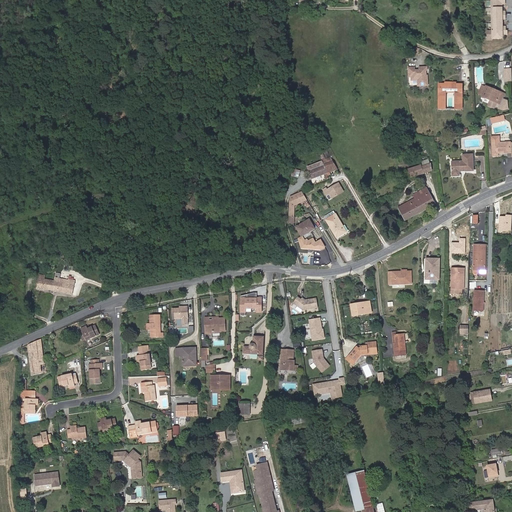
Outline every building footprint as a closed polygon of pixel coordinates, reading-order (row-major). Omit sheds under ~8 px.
[(491,0),(492,31),(505,31),(505,27),(502,27),(502,20),(505,20),(505,12),(502,12),(502,4),(505,4),(504,0),(491,0)] [(414,68),(408,68),(408,76),(412,76),(412,79),(419,79),(419,85),(428,84),(427,76),(426,76),(426,70),(427,70),(427,67),(419,67),(419,71),(414,71),(414,68)] [(445,109),(446,91),(455,91),(455,109),(462,109),(462,84),(456,84),(445,84),(439,84),(438,109),(445,109)] [(507,109),(507,101),(502,99),(505,94),(494,90),(493,92),(489,90),(490,88),(485,86),(484,91),(480,89),(479,93),(482,95),(482,96),(490,100),(488,104),(495,107),(496,102),(500,104),(499,108),(504,110),(507,109)] [(505,121),(503,115),(491,118),(492,124),(505,121)] [(511,153),(510,142),(499,143),(499,139),(497,137),(492,137),(493,156),(498,156),(498,153),(511,153)] [(326,160),(321,149),(318,151),(322,161),(326,160)] [(473,171),(473,154),(462,155),(463,161),(453,162),(453,166),(451,166),(452,175),(459,175),(459,171),(461,171),(461,170),(465,170),(465,171),(473,171)] [(338,169),(331,158),(326,160),(322,161),(326,173),(338,169)] [(312,178),(326,173),(322,161),(307,167),(312,178)] [(432,171),(431,163),(430,164),(422,166),(424,174),(432,171)] [(422,166),(421,165),(408,169),(408,171),(410,176),(411,178),(424,174),(422,166)] [(332,198),(343,192),(338,183),(327,190),(326,188),(323,190),(326,195),(329,194),(332,198)] [(405,220),(435,204),(426,188),(413,195),(415,198),(398,207),(405,220)] [(294,205),(306,200),(302,192),(290,197),(289,202),(289,217),(294,217),(294,205)] [(327,219),(335,214),(333,211),(325,217),(327,219)] [(345,232),(342,227),(343,226),(335,214),(327,219),(326,220),(337,237),(345,232)] [(315,229),(309,220),(296,227),(301,235),(309,231),(309,232),(315,229)] [(324,246),(320,239),(315,242),(313,238),(308,241),(306,239),(304,241),(302,236),(298,238),(302,248),(303,248),(306,246),(307,248),(315,248),(317,247),(318,249),(320,249),(324,246)] [(485,270),(485,245),(474,245),(473,273),(479,273),(479,270),(485,270)] [(439,280),(439,259),(426,259),(426,271),(428,271),(429,272),(429,279),(439,280)] [(69,271),(70,263),(59,262),(58,269),(69,271)] [(462,289),(462,272),(464,273),(464,268),(452,268),(451,289),(451,294),(458,294),(458,288),(462,289)] [(411,284),(411,271),(407,271),(402,272),(393,272),(388,273),(389,284),(411,284)] [(72,294),(75,281),(69,279),(69,277),(61,276),(60,279),(55,278),(54,281),(44,279),(45,276),(39,275),(37,287),(72,294)] [(483,311),(484,292),(474,291),(473,310),(483,311)] [(262,312),(262,298),(257,298),(257,293),(253,293),(241,296),(240,316),(246,316),(246,308),(257,308),(257,312),(262,312)] [(303,310),(318,307),(317,298),(308,300),(308,301),(306,301),(305,300),(302,298),(301,299),(298,297),(293,303),(303,310)] [(372,313),(370,303),(366,303),(366,302),(362,303),(351,305),(352,316),(372,313)] [(172,308),(173,318),(182,318),(182,325),(188,325),(188,306),(182,306),(182,308),(180,308),(172,308)] [(160,329),(160,315),(150,315),(150,324),(147,324),(147,330),(151,330),(151,337),(163,337),(163,333),(160,333),(159,333),(158,329),(160,329)] [(225,331),(225,318),(214,318),(214,320),(210,320),(209,317),(205,318),(206,331),(213,330),(213,332),(213,333),(213,336),(220,336),(220,331),(225,331)] [(309,320),(313,340),(324,338),(323,329),(322,329),(320,318),(309,320)] [(99,334),(95,325),(87,329),(86,326),(81,329),(82,331),(78,333),(82,340),(85,339),(86,340),(99,334)] [(406,355),(403,334),(396,334),(394,335),(395,343),(393,343),(395,357),(406,355)] [(263,355),(264,337),(254,336),(253,344),(252,344),(251,344),(250,346),(249,347),(244,346),(243,353),(263,355)] [(40,364),(39,360),(43,360),(41,340),(33,343),(29,345),(29,353),(32,374),(41,373),(40,364)] [(377,353),(376,343),(366,344),(366,346),(361,347),(360,348),(358,348),(357,347),(347,359),(353,364),(361,354),(377,353)] [(196,365),(196,348),(176,348),(176,356),(182,356),(183,364),(189,363),(189,366),(196,365)] [(151,369),(149,354),(147,354),(147,350),(139,351),(139,355),(137,356),(138,362),(140,362),(141,370),(151,369)] [(294,365),(295,360),(293,361),(294,350),(283,350),(282,360),(283,360),(286,361),(286,364),(284,363),(284,370),(298,370),(298,366),(294,365)] [(322,350),(313,351),(314,362),(322,372),(329,366),(323,358),(322,350)] [(101,384),(100,369),(102,369),(102,363),(99,363),(99,360),(91,360),(91,364),(89,364),(91,384),(101,384)] [(215,372),(215,364),(207,366),(207,373),(215,372)] [(78,383),(76,375),(72,376),(72,374),(58,377),(60,387),(68,385),(69,388),(75,386),(74,383),(78,383)] [(230,390),(230,376),(211,376),(211,387),(223,387),(223,390),(230,390)] [(345,384),(344,378),(338,379),(338,380),(329,382),(329,383),(327,383),(326,382),(316,384),(317,394),(330,392),(331,398),(341,397),(339,385),(345,384)] [(156,400),(154,385),(152,385),(152,382),(141,383),(142,393),(145,393),(146,401),(156,400)] [(491,400),(489,390),(474,393),(476,403),(491,400)] [(38,405),(38,399),(35,399),(35,395),(27,395),(27,399),(25,399),(25,403),(25,412),(25,413),(35,413),(35,406),(38,405)] [(250,415),(250,402),(240,401),(240,415),(250,415)] [(177,406),(177,416),(197,415),(197,405),(177,406)] [(305,421),(303,412),(289,415),(291,424),(305,421)] [(117,429),(115,419),(107,421),(106,418),(100,420),(101,422),(97,423),(99,431),(102,430),(103,432),(117,429)] [(158,431),(156,421),(141,424),(140,421),(135,422),(135,425),(128,427),(130,436),(133,435),(133,434),(137,433),(137,435),(158,431)] [(87,437),(85,427),(77,428),(77,426),(70,427),(71,430),(67,430),(68,438),(72,437),(72,439),(87,437)] [(53,442),(51,434),(47,435),(47,432),(41,433),(41,436),(33,438),(35,448),(49,445),(49,443),(53,442)] [(226,440),(225,432),(216,433),(217,441),(226,440)] [(502,453),(501,448),(491,450),(493,455),(493,458),(497,457),(496,454),(502,453)] [(142,477),(141,462),(138,460),(140,456),(133,450),(129,455),(126,452),(119,453),(119,460),(123,460),(124,461),(131,467),(132,478),(142,477)] [(266,462),(257,465),(258,470),(254,471),(256,480),(259,480),(262,493),(259,493),(264,511),(276,511),(273,498),(267,499),(265,493),(267,492),(266,485),(272,484),(266,462)] [(497,463),(486,465),(488,478),(499,477),(497,463)] [(373,507),(364,470),(347,475),(356,511),(362,510),(373,507)] [(241,492),(240,483),(243,483),(241,471),(221,473),(222,482),(230,481),(231,481),(232,484),(231,484),(232,493),(241,492)] [(60,473),(36,475),(37,479),(40,478),(41,486),(53,485),(54,488),(61,487),(60,473)] [(175,511),(174,510),(174,508),(175,508),(175,504),(176,504),(175,500),(159,501),(159,503),(160,508),(160,510),(166,510),(166,511),(175,511)] [(493,511),(492,500),(470,503),(471,510),(485,508),(485,511),(493,511)]
